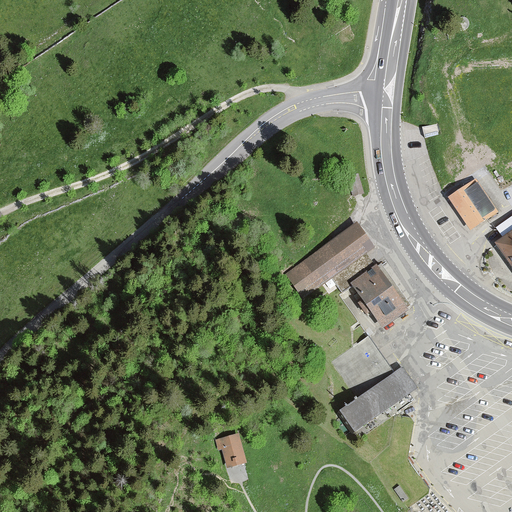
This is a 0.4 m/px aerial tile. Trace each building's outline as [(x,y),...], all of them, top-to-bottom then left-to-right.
[(366,196),(360,176),(349,179),(355,199),(366,196)] [(496,211),(475,181),(449,198),(470,229),(496,211)] [(357,226),(288,276),(303,297),(330,277),(342,293),(353,285),(362,298),(358,301),(359,303),(359,304),(366,314),(371,311),(382,326),(401,313),(408,308),(410,306),(381,266),(379,267),(376,269),(364,253),(372,248),(357,226)] [(511,235),(497,246),(511,265),(511,235)] [(358,398),(339,412),(352,431),(395,401),(401,409),(414,400),(408,391),(416,386),(409,376),(403,367),(395,373),(369,336),(332,362),(358,398)] [(409,469),(410,467),(404,460),(405,451),(408,434),(409,429),(410,423),(411,418),(396,415),(390,449),(374,461),(406,506),(425,492),(425,490),(414,474),(412,474),(411,474),(410,472),(408,470),(409,469)] [(237,437),(218,442),(220,447),(224,446),(229,465),(243,461),(237,437)]
